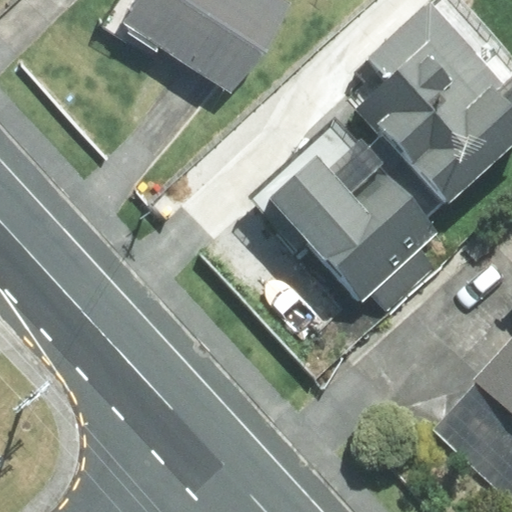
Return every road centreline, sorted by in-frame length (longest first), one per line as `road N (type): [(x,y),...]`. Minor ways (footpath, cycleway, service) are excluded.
road 1 (residential): [(0,217),(192,431)]
road 2 (residential): [(102,511),(192,431)]
